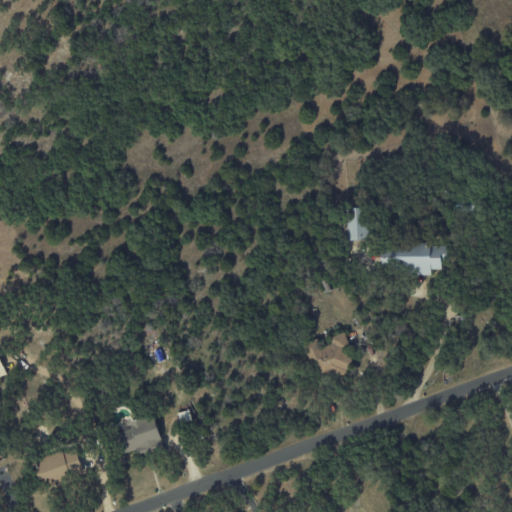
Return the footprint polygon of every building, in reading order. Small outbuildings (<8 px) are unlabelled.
[(367,240),(366,208),(346,208),(347,241),(367,240)] [(430,273),(430,269),(441,269),(441,261),(446,261),(446,246),(380,246),(380,272),(430,273)] [(353,372),(341,334),(331,337),(332,343),(317,348),(314,340),(305,343),(318,383),(353,372)] [(153,414),(128,422),(130,428),(116,433),(122,454),(137,449),(139,455),(163,447),(153,414)] [(84,474),(76,448),(34,460),(40,479),(46,478),(48,484),(84,474)]
